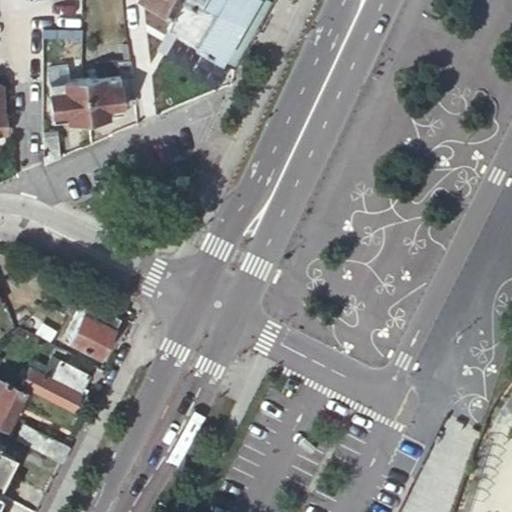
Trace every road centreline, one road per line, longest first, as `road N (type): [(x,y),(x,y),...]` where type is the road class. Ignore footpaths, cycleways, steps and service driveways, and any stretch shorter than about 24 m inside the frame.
road 1 (residential): [(511,139),(384,393),(216,308)]
road 2 (secondary): [(216,308),(365,0)]
road 3 (secondary): [(216,308),(175,351),(92,511)]
road 4 (tertiary): [(0,213),(30,218),(216,308)]
road 5 (secondary): [(131,511),(209,367),(216,308)]
road 6 (unknown): [(16,0),(37,187)]
